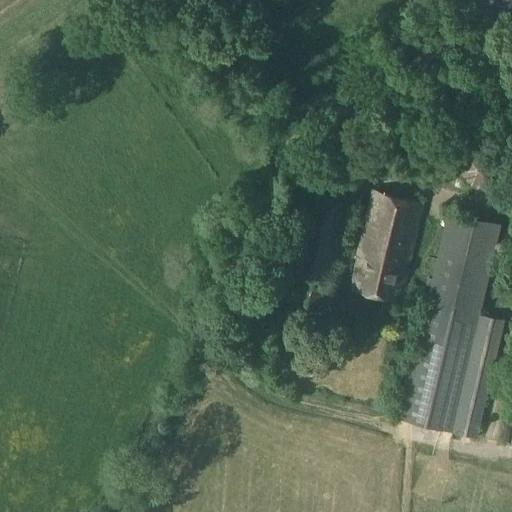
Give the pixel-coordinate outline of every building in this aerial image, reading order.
[(484,147),(464,151),(458,170),(471,185),(490,181),(497,162),(484,147)] [(351,204),(291,190),(274,266),(333,280),(351,204)] [(351,287),(401,299),(423,201),(373,190),(351,287)] [(448,211),(400,418),(477,437),(505,320),(480,314),(501,224),(448,211)] [(355,321),(360,299),(312,289),(307,310),(355,321)]
